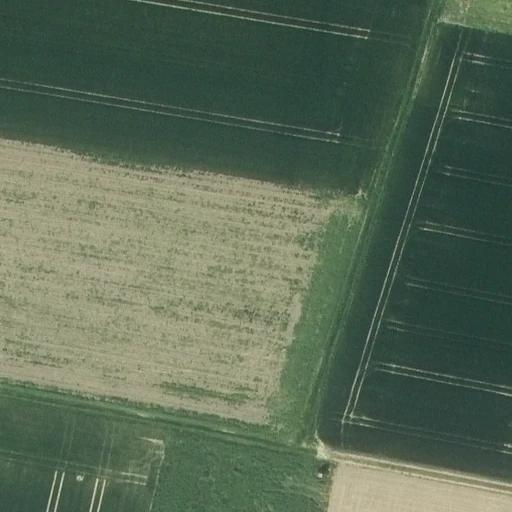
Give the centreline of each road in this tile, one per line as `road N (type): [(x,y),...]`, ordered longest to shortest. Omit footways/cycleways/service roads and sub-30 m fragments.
road 1 (track): [(0,393),(511,489)]
road 2 (track): [(292,448),(437,0)]
